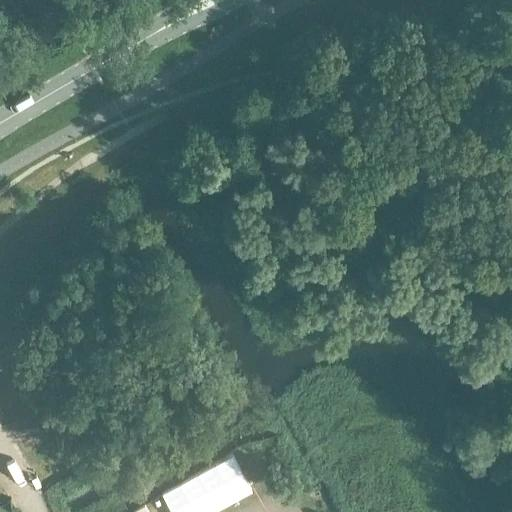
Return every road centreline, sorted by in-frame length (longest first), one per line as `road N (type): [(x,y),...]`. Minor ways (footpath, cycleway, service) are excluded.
road 1 (unknown): [(511,76),(222,115),(113,149),(0,230)]
road 2 (tertiary): [(0,125),(157,32)]
